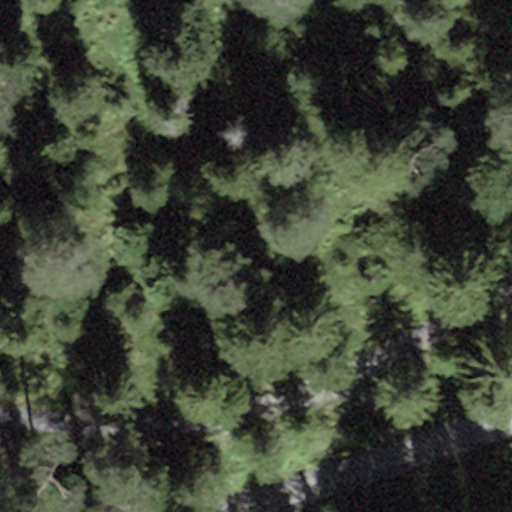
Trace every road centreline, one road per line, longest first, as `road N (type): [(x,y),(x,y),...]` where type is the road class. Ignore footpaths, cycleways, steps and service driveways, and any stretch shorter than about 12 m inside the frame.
road 1 (track): [(0,407),(79,402),(339,330),(511,259)]
road 2 (unclassified): [(511,413),(239,511)]
